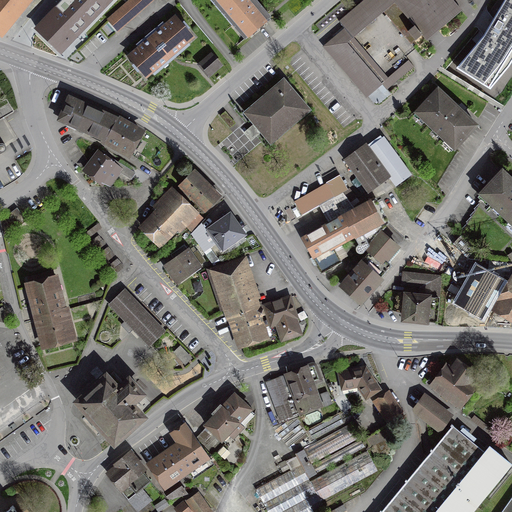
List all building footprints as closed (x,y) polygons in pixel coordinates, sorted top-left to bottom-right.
[(0,0),(0,35),(30,0),(0,0)] [(62,0),(35,28),(61,53),(112,0),(62,0)] [(151,0),(129,0),(127,2),(108,19),(118,29),(151,0)] [(213,0),(245,37),(264,21),(245,0),(213,0)] [(361,0),(331,25),(338,34),(322,47),(363,97),(380,83),(344,39),(391,0),(422,38),(459,8),(451,0),(361,0)] [(511,0),(507,0),(493,21),(458,66),(492,86),(510,67),(511,63),(511,0)] [(147,75),(192,37),(175,18),(130,56),(147,75)] [(213,55),(204,63),(211,71),(220,63),(213,55)] [(284,80),(245,113),(271,143),(310,110),(284,80)] [(416,114),(448,142),(442,147),(444,149),(439,153),(440,155),(435,160),(436,162),(431,167),(432,168),(427,173),(437,184),(443,179),(441,177),(447,172),(446,170),(451,165),(450,164),(455,159),(453,157),(458,153),(454,149),(476,126),(437,91),(416,114)] [(71,100),(59,124),(130,158),(142,134),(71,100)] [(224,113),(219,117),(229,129),(234,125),(224,113)] [(367,190),(388,176),(393,183),(408,173),(382,137),(370,145),(347,161),(367,190)] [(100,150),(85,172),(107,188),(118,172),(130,180),(135,174),(100,150)] [(511,180),(501,171),(480,193),(483,196),(478,202),(479,203),(474,208),(476,210),(470,215),(472,217),(466,221),(468,223),(462,228),(473,239),(478,233),(477,232),(483,227),(481,225),(486,220),(485,219),(490,214),(489,212),(494,207),(511,223),(511,180)] [(193,173),(179,188),(206,213),(220,198),(193,173)] [(293,199),(301,215),(346,190),(337,175),(293,199)] [(183,223),(191,232),(204,219),(171,187),(159,199),(165,204),(141,228),(160,246),(183,223)] [(362,249),(389,223),(375,200),(352,213),(342,196),(323,207),(331,222),(302,239),(322,273),(346,259),(338,245),(354,236),(362,249)] [(5,218),(13,229),(19,224),(11,214),(5,218)] [(230,216),(208,232),(221,250),(243,234),(230,216)] [(359,304),(403,251),(383,234),(338,287),(359,304)] [(461,236),(452,244),(467,258),(475,250),(461,236)] [(176,261),(166,268),(177,284),(205,263),(196,251),(191,255),(184,246),(172,255),(176,261)] [(249,265),(246,259),(217,269),(242,343),(271,334),(267,319),(264,320),(262,315),(265,314),(263,309),(255,312),(241,268),(249,265)] [(503,280),(476,266),(455,303),(482,318),(503,280)] [(29,286),(37,315),(63,309),(55,279),(54,279),(52,272),(29,278),(30,285),(29,286)] [(404,295),(402,321),(437,324),(441,276),(406,272),(405,284),(421,286),(420,297),(404,295)] [(511,280),(497,308),(511,317),(511,280)] [(124,289),(109,304),(150,346),(165,331),(124,289)] [(296,316),(289,297),(265,305),(272,325),(277,323),(282,339),(301,333),(297,321),(298,321),(296,316)] [(70,338),(63,309),(37,315),(44,345),(70,338)] [(451,370),(447,367),(436,382),(432,387),(457,406),(472,386),(468,383),(475,374),(458,361),(451,370)] [(321,379),(315,364),(267,382),(282,419),(320,404),(311,382),(321,379)] [(366,366),(365,366),(339,371),(342,386),(357,383),(365,397),(380,388),(366,366)] [(115,442),(143,416),(131,403),(142,393),(129,379),(118,389),(106,376),(78,401),(115,442)] [(233,437),(255,413),(232,392),(219,406),(221,407),(214,414),(215,415),(206,424),(222,439),(228,433),(233,437)] [(391,426),(404,417),(388,392),(377,399),(389,417),(387,418),(391,423),(366,441),(379,463),(386,457),(396,433),(391,426)] [(451,415),(425,396),(415,410),(443,431),(448,424),(446,422),(451,415)] [(172,434),(180,445),(151,465),(166,487),(188,472),(186,468),(194,463),(197,467),(210,457),(186,424),(172,434)] [(302,465),(256,489),(267,511),(310,511),(322,505),(319,500),(376,470),(351,424),(296,453),(302,465)] [(453,429),(385,511),(470,511),(505,471),(453,429)] [(143,471),(144,470),(129,452),(115,464),(118,468),(109,475),(128,499),(151,481),(143,471)] [(178,482),(167,490),(171,496),(185,492),(178,482)] [(211,511),(198,492),(186,500),(194,511),(211,511)] [(176,511),(194,511),(186,500),(174,509),(176,511)]
